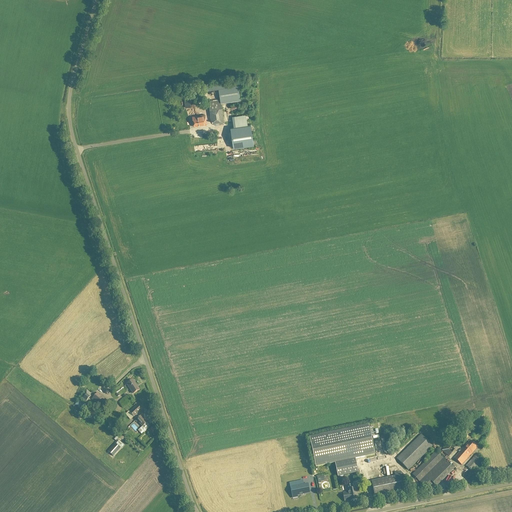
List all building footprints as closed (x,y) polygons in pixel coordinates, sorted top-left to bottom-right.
[(224,124),(221,103),(240,100),(237,79),(196,85),(197,90),(209,89),(209,90),(219,89),(221,100),(208,102),(211,121),(214,121),(215,125),(224,124)] [(190,91),(183,92),(185,108),(192,107),(190,91)] [(194,127),(206,125),(204,116),(192,117),(194,127)] [(251,125),(231,128),(234,148),(253,146),(251,125)] [(218,142),(213,142),(213,145),(205,145),(206,151),(219,149),(218,142)] [(133,394),(139,390),(133,380),(127,384),(133,394)] [(79,399),(85,404),(92,395),(86,390),(79,399)] [(102,409),(108,402),(98,393),(92,399),(102,409)] [(123,408),(132,400),(128,395),(119,403),(123,408)] [(79,400),(75,405),(80,410),(84,404),(79,400)] [(134,417),(141,410),(137,406),(130,413),(134,417)] [(92,417),(95,412),(91,409),(87,414),(92,417)] [(142,427),(147,423),(141,416),(136,420),(142,427)] [(358,473),(355,459),(375,455),(368,425),(310,438),(316,467),(335,463),(338,477),(358,473)] [(408,471),(433,446),(421,435),(396,459),(408,471)] [(449,457),(458,447),(451,441),(450,441),(448,439),(447,441),(449,443),(442,451),(449,457)] [(461,465),(477,447),(469,440),(454,458),(461,465)] [(120,449),(115,444),(108,452),(113,457),(120,449)] [(436,487),(454,470),(443,458),(436,451),(412,475),(429,491),(435,486),(436,487)] [(472,472),(482,461),(476,455),(466,466),(472,472)] [(394,473),(395,477),(372,482),(375,497),(407,490),(403,475),(400,472),(394,473)] [(290,488),(292,496),(297,495),(309,493),(308,484),(290,488)] [(346,490),(348,490),(348,492),(343,494),(344,501),(350,500),(350,501),(358,499),(355,488),(353,488),(352,485),(346,486),(346,490)]
